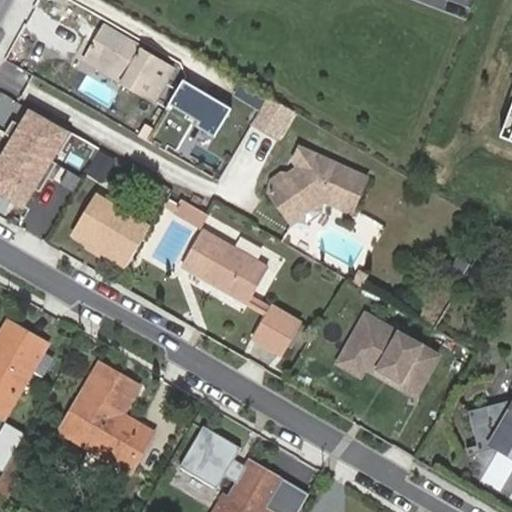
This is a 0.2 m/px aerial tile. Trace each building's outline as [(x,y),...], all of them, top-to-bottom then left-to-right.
[(119,71),(116,78),(154,100),(172,68),(138,47),(140,44),(102,23),(84,51),(119,71)] [(113,82),(116,78),(119,71),(84,51),(78,60),(113,82)] [(290,111),(265,96),(248,123),(273,139),(290,111)] [(67,131),(31,109),(13,138),(22,143),(49,160),(67,131)] [(13,138),(0,161),(0,165),(7,170),(22,143),(13,138)] [(85,141),(76,156),(102,171),(111,156),(85,141)] [(7,170),(0,165),(0,191),(24,205),(49,160),(22,143),(7,170)] [(289,225),(303,220),(320,213),(342,223),(358,183),(288,156),(283,170),(290,173),(298,177),(291,190),(284,187),(274,208),(283,228),(289,225)] [(298,177),(290,173),(284,187),(291,190),(298,177)] [(74,235),(126,264),(148,226),(96,196),(74,235)] [(207,214),(183,199),(176,211),(201,226),(207,214)] [(365,212),(355,224),(375,239),(384,228),(365,212)] [(308,228),(303,220),(289,225),(299,232),(308,228)] [(265,269),(201,232),(182,263),(246,302),(265,269)] [(357,288),(363,276),(355,271),(348,283),(357,288)] [(298,323),(268,306),(250,336),(280,353),(298,323)] [(362,315),(343,349),(391,378),(394,385),(411,396),(434,357),(362,315)] [(0,411),(3,413),(28,370),(40,350),(42,345),(7,324),(0,336),(0,411)] [(361,367),(394,385),(391,378),(343,349),(335,362),(357,375),(361,367)] [(40,350),(28,370),(40,377),(53,357),(40,350)] [(136,387),(102,366),(61,431),(125,468),(148,431),(120,414),(136,387)] [(511,399),(454,409),(459,437),(497,430),(511,438),(511,399)] [(9,464),(26,434),(8,425),(2,437),(0,438),(0,466),(6,470),(9,464)] [(244,465),(233,459),(241,448),(204,425),(178,465),(215,488),(223,476),(233,482),(244,465)] [(263,511),(281,482),(246,462),(244,465),(233,482),(214,511),(263,511)] [(299,511),(310,493),(285,479),(275,498),(299,511)]
